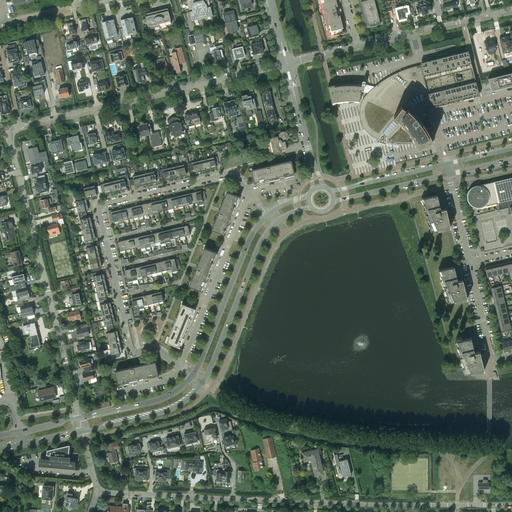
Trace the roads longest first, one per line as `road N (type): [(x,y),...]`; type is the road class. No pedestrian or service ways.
road 1 (residential): [(179,367),(153,348),(132,353),(98,211),(102,203),(222,175)]
road 2 (residential): [(456,504),(149,494)]
road 3 (unclassified): [(78,417),(10,135)]
road 4 (unclassified): [(10,135),(20,125),(257,69)]
road 5 (residential): [(179,367),(250,194)]
road 6 (secondary): [(268,214),(247,243),(192,375)]
road 7 (secondary): [(202,382),(276,222)]
road 8 (secondary): [(81,432),(172,410),(202,382)]
road 9 (secondary): [(192,375),(165,397),(78,417)]
